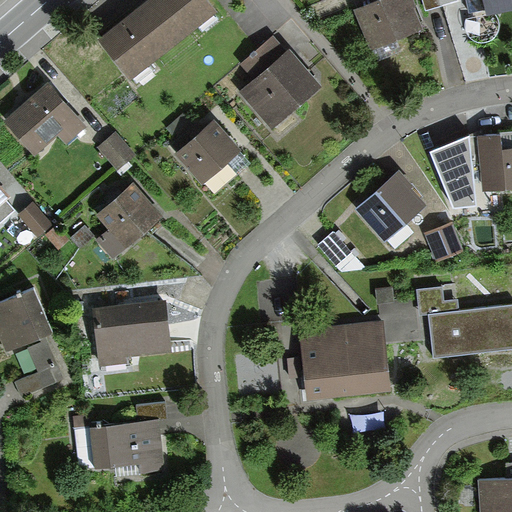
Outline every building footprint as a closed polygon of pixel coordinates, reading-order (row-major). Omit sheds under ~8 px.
[(147,0),(94,42),(123,79),(208,11),(199,0),(147,0)] [(401,0),(367,0),(351,7),(368,49),(414,29),(401,0)] [(511,0),(481,0),(484,14),(511,7),(511,0)] [(237,64),(248,78),(280,49),(268,36),(237,64)] [(313,87),(280,49),(248,78),(234,91),(267,128),(313,87)] [(48,78),(3,117),(32,150),(54,131),(64,143),(87,123),(48,78)] [(206,118),(169,151),(195,180),(232,148),(206,118)] [(477,172),(474,134),(473,131),(427,150),(442,185),(477,172)] [(477,172),(478,190),(511,187),(511,131),(474,134),(477,172)] [(130,154),(111,132),(94,147),(112,169),(130,154)] [(351,210),(378,241),(422,204),(395,172),(351,210)] [(0,182),(0,217),(13,206),(4,195),(8,192),(0,182)] [(131,185),(97,214),(124,246),(158,217),(131,185)] [(51,221),(33,199),(19,210),(37,232),(51,221)] [(447,222),(420,232),(431,261),(458,251),(447,222)] [(90,236),(82,225),(68,235),(76,246),(90,236)] [(64,240),(53,226),(43,234),(53,248),(64,240)] [(352,258),(329,230),(313,244),(335,271),(352,258)] [(32,285),(0,299),(0,352),(54,329),(32,285)] [(427,337),(429,357),(511,350),(511,304),(454,310),(454,299),(439,300),(438,287),(415,289),(419,338),(427,337)] [(388,288),(373,289),(374,304),(389,303),(388,288)] [(88,310),(94,365),(123,363),(122,354),(165,349),(160,303),(88,310)] [(296,330),(303,400),(385,392),(378,322),(296,330)] [(53,364),(43,341),(24,349),(35,372),(53,364)] [(163,418),(161,402),(131,406),(133,421),(155,419),(163,418)] [(133,421),(99,425),(103,468),(136,465),(138,480),(161,477),(155,419),(133,421)] [(93,430),(79,432),(85,469),(99,466),(93,430)] [(511,511),(511,478),(474,481),(475,511),(511,511)]
